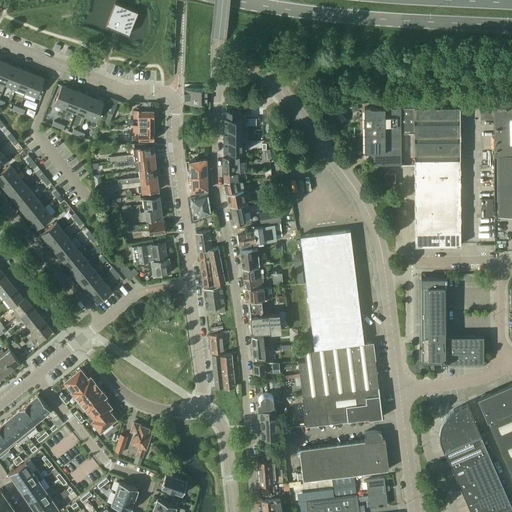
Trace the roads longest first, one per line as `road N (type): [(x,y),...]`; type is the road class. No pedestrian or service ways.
road 1 (residential): [(0,40),(120,88),(172,95),(199,408)]
road 2 (residential): [(253,511),(241,328),(214,173),(217,73)]
road 3 (unclassified): [(399,392),(378,236),(360,197),(270,81),(217,73)]
road 4 (secondary): [(232,0),(331,15),(511,25)]
road 5 (residential): [(139,511),(150,480),(104,462),(34,375)]
road 6 (residential): [(0,196),(101,321)]
road 7 (residential): [(199,408),(135,401),(78,339)]
road 8 (residential): [(78,339),(0,245)]
road 9 (unclassified): [(414,511),(399,392)]
